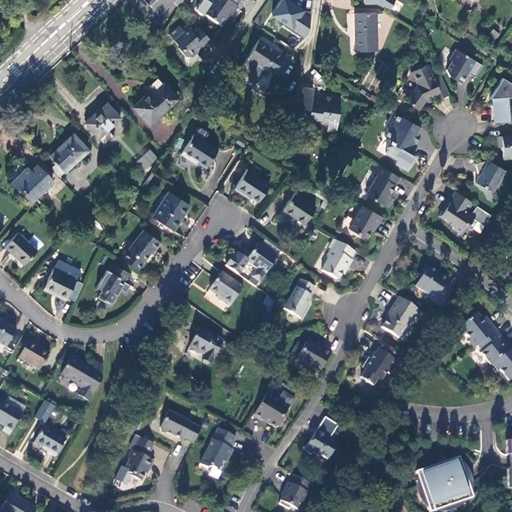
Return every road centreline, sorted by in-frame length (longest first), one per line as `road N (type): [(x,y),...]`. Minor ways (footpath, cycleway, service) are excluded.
road 1 (residential): [(0,285),(67,333),(109,333),(137,318),(225,219)]
road 2 (residential): [(407,228),(511,306)]
road 3 (unknown): [(61,26),(144,126)]
road 4 (secondary): [(90,0),(0,83)]
road 5 (unclassified): [(462,121),(407,228)]
